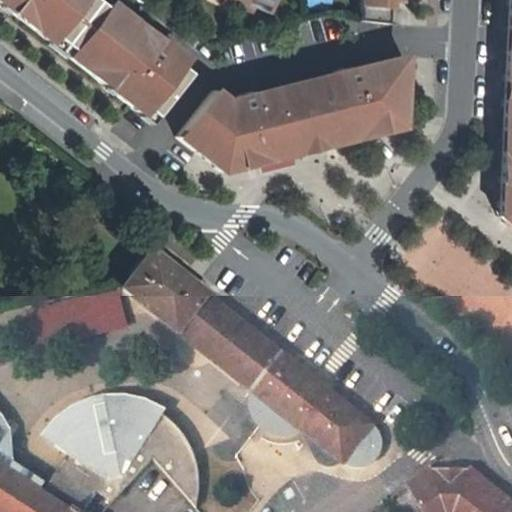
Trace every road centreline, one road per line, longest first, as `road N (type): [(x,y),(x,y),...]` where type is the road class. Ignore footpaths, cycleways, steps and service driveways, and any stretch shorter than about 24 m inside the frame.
road 1 (primary): [(345,273),(262,210),(141,177),(60,129),(0,80)]
road 2 (unknown): [(459,38),(214,75),(155,143),(141,177)]
road 3 (primary): [(488,440),(470,391),(345,273)]
road 4 (residential): [(414,187),(455,133),(460,0)]
road 5 (residential): [(349,511),(415,460),(475,451),(488,440)]
